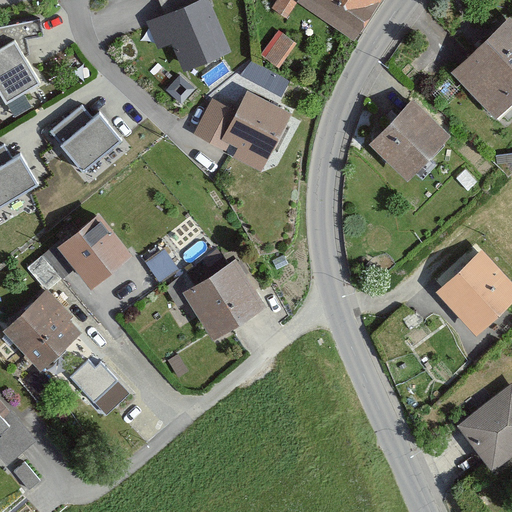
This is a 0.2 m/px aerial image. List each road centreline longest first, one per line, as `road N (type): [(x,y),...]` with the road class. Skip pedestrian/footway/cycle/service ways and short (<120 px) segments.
road 1 (residential): [(38,452),(79,497),(334,299)]
road 2 (residential): [(404,0),(338,110),(322,196),(334,299)]
road 3 (residential): [(334,299),(423,511)]
